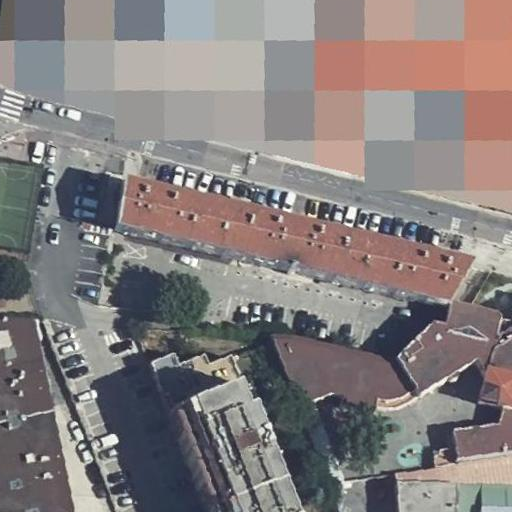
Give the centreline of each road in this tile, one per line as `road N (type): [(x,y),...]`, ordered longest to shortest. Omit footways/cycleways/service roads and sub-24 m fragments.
road 1 (tertiary): [(511,234),(78,122)]
road 2 (residential): [(78,122),(50,268),(163,511)]
